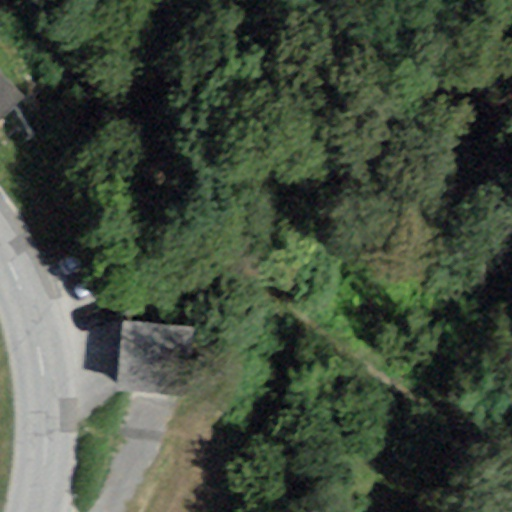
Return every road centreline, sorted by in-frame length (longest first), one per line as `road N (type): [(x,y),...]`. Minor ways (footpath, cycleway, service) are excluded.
road 1 (track): [(511,477),(469,424),(304,320),(0,14)]
road 2 (tertiary): [(35,511),(45,478),(44,385),(21,295),(0,253)]
